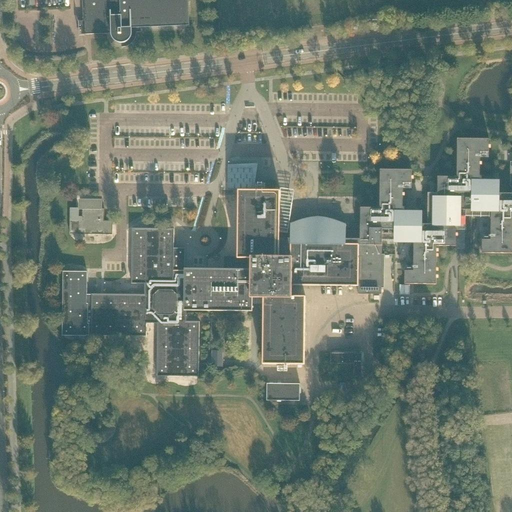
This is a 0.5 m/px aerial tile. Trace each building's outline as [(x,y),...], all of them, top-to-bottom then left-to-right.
[(82,0),(83,22),(79,22),(79,28),(81,28),(81,35),(111,34),(112,38),(114,41),(118,43),(121,43),(122,48),(127,47),(131,45),(134,41),(136,37),(136,33),(141,32),(140,28),(189,26),(188,0),(82,0)] [(87,272),(63,272),(62,336),(146,337),(147,324),(158,324),(157,377),(199,377),(199,322),(186,322),(186,310),(252,311),(252,297),(264,298),(263,365),(305,365),(305,297),(292,296),(292,285),(358,286),(358,294),(381,294),(382,288),(384,288),(384,255),(382,255),(382,230),(402,230),(402,241),(414,242),(414,271),(405,271),(405,284),(436,285),(437,246),(456,247),(456,230),(450,230),(450,226),(459,226),(460,199),(479,199),(479,211),(491,211),(491,241),(482,241),(482,254),(511,253),(511,162),(511,163),(510,188),(511,188),(511,194),(499,194),(499,183),(480,183),(480,153),(489,153),(489,140),(458,139),(457,178),(438,177),(438,194),(444,194),(444,198),(435,198),(434,225),(421,225),(422,213),(403,213),(403,183),(412,183),(412,170),(380,170),(380,208),(361,208),(360,231),(345,231),(345,227),(334,223),(326,220),(322,220),(322,218),(318,218),(314,218),(314,220),(311,220),(301,223),(292,226),(292,229),(280,229),(280,191),(239,190),(238,258),(226,258),(226,270),(183,269),(183,258),(174,258),(174,230),(133,229),(132,284),(145,284),(145,296),(92,295),(92,296),(87,296),(87,272)] [(228,169),(228,189),(253,189),(253,169),(228,169)] [(70,234),(113,235),(113,221),(104,221),(105,209),(98,209),(99,201),(83,200),(82,221),(70,221),(70,234)] [(212,351),(212,367),(222,367),(222,351),(212,351)] [(361,377),(362,354),(331,353),(330,364),(354,364),(354,377),(361,377)] [(300,384),(271,384),(271,401),(300,401),(300,384)] [(337,463),(343,453),(337,449),(330,459),(337,463)]
